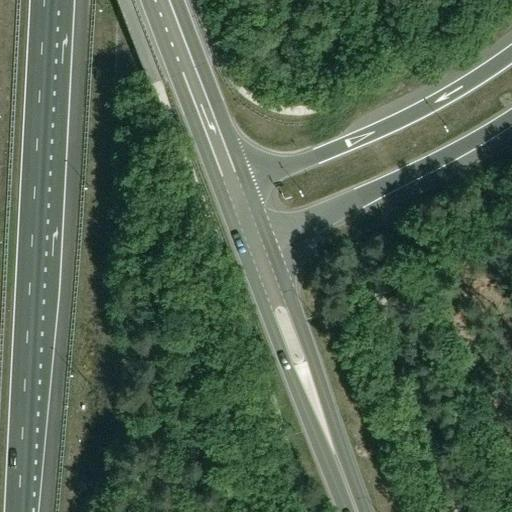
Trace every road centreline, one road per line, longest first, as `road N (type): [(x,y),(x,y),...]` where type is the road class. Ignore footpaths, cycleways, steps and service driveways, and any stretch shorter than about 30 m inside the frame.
road 1 (motorway): [(17,511),(43,0)]
road 2 (motorway): [(511,53),(432,105),(233,187)]
road 3 (secondary): [(357,511),(253,242)]
road 4 (motorway): [(253,242),(422,168),(511,118)]
road 5 (secondary): [(233,187),(162,0)]
